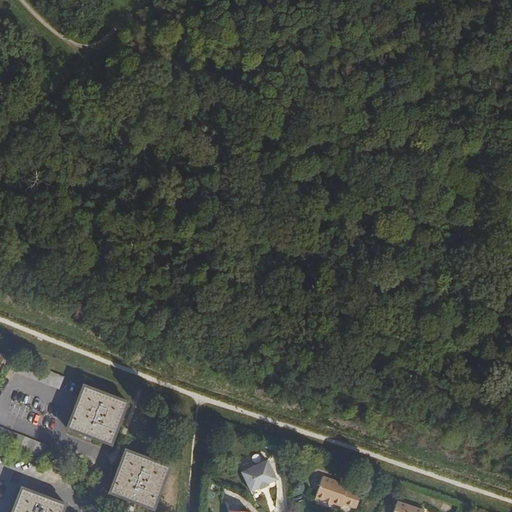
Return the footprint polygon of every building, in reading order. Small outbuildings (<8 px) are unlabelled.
[(65,378),(23,362),(18,374),(61,391),(65,378)] [(84,386),(68,430),(110,447),(127,404),(84,386)] [(0,428),(0,442),(49,462),(54,449),(0,428)] [(125,453),(108,496),(148,511),(152,511),(168,470),(125,453)] [(260,488),(269,483),(277,480),(269,462),(243,475),(252,492),(260,488)] [(322,478),(315,497),(324,500),(323,502),(332,505),(332,503),(340,506),(341,504),(357,509),(362,494),(346,489),(347,487),(322,478)] [(20,490),(11,511),(62,511),(64,507),(20,490)] [(424,511),(399,502),(394,511),(424,511)]
